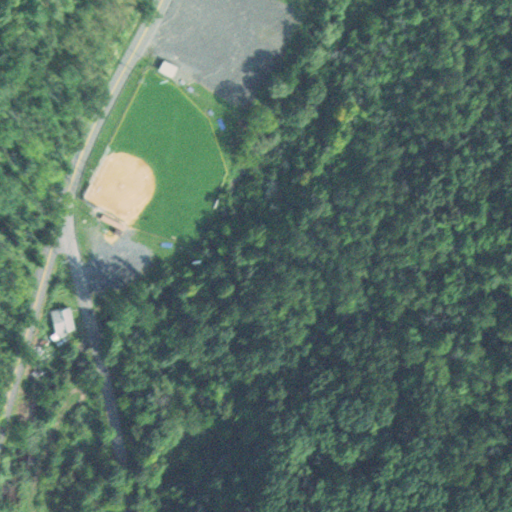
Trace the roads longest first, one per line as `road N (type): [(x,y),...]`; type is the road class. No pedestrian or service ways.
road 1 (tertiary): [(0,419),(74,169),(161,0)]
road 2 (residential): [(127,511),(95,342)]
